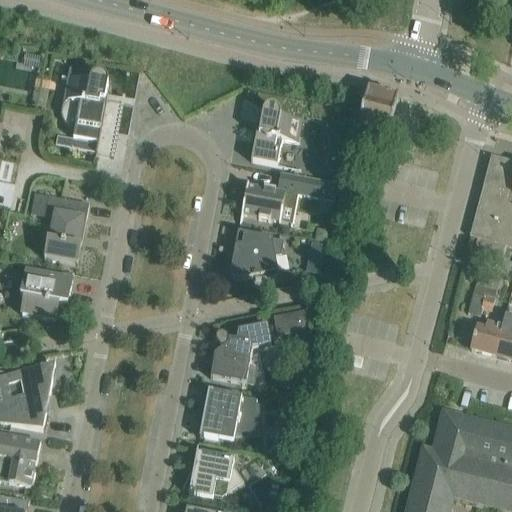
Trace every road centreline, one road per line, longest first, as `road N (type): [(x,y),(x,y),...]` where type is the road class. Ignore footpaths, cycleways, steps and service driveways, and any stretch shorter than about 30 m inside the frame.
road 1 (residential): [(213,180),(212,162),(188,135),(153,138),(140,151),(69,511)]
road 2 (residential): [(150,511),(213,180)]
road 3 (tertiary): [(412,66),(276,47),(95,0)]
road 4 (residential): [(417,361),(490,98)]
road 5 (unknown): [(128,201),(12,172),(3,215)]
road 6 (residential): [(358,511),(378,435),(417,361)]
